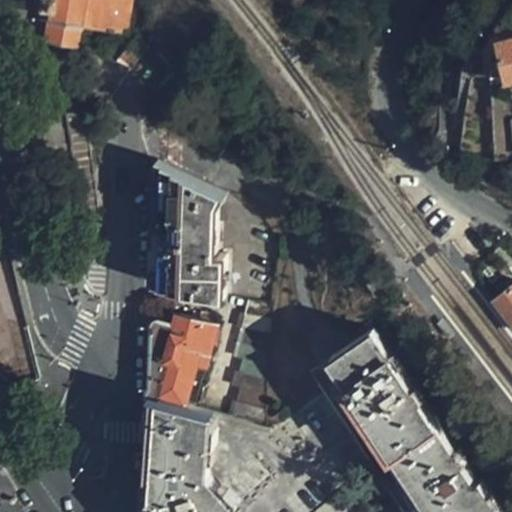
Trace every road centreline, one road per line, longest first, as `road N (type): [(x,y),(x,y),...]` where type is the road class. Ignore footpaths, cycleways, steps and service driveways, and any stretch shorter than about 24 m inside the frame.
road 1 (residential): [(115,359),(129,115),(164,62),(237,0)]
road 2 (residential): [(407,0),(387,58),(396,135),(435,179),(511,223)]
road 3 (unclassified): [(115,359),(57,328),(0,154)]
road 4 (unclassified): [(100,511),(118,463),(115,359)]
road 5 (unclassified): [(115,359),(52,488)]
